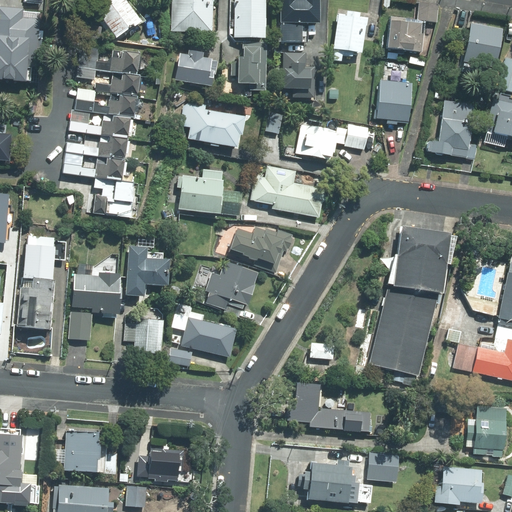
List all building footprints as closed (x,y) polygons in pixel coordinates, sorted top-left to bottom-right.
[(137,21),(121,0),(84,0),(113,39),(137,21)] [(169,0),(169,31),(209,32),(210,0),(169,0)] [(232,0),(231,37),(261,38),(262,0),(232,0)] [(316,0),(276,0),(276,23),(279,23),(278,41),(299,41),(299,23),(316,23),(316,0)] [(436,4),(416,2),(415,20),(434,22),(436,4)] [(21,8),(0,6),(0,55),(35,59),(37,20),(21,18),(21,8)] [(357,13),(344,11),(344,16),(335,15),(329,61),(339,62),(340,56),(349,57),(350,52),(359,53),(363,19),(356,18),(357,13)] [(402,18),(388,16),(385,48),(419,52),(422,24),(402,22),(402,18)] [(500,29),(468,23),(459,72),(491,77),(500,29)] [(160,34),(145,32),(143,44),(158,46),(160,34)] [(241,43),(242,57),(234,57),(234,64),(229,64),(229,76),(235,76),(235,84),(242,84),(242,90),(263,90),(262,43),(241,43)] [(118,51),(117,59),(109,58),(108,71),(133,73),(136,53),(118,51)] [(185,51),(185,55),(177,54),(172,80),(208,86),(212,60),(199,57),(200,53),(185,51)] [(303,53),(281,54),(281,90),(291,89),(291,98),(313,98),(312,66),(303,66),(303,53)] [(424,61),(408,58),(407,65),(423,68),(424,61)] [(511,60),(503,58),(495,87),(511,91),(511,60)] [(118,74),(118,80),(110,79),(108,93),(133,95),(135,76),(118,74)] [(394,124),(394,121),(406,122),(410,84),(378,81),(374,119),(384,119),(384,123),(394,124)] [(338,101),(338,89),(328,89),(328,101),(338,101)] [(115,95),(115,100),(107,100),(105,113),(130,116),(132,97),(115,95)] [(241,117),(202,111),(203,105),(183,101),(178,125),(187,127),(185,139),(233,147),(236,134),(238,135),(241,117)] [(511,105),(495,101),(486,131),(511,138),(511,105)] [(461,106),(442,106),(438,140),(428,138),(424,149),(432,157),(445,158),(446,154),(470,156),(476,141),(461,106)] [(109,116),(108,122),(100,121),(99,135),(123,137),(126,118),(109,116)] [(322,129),(299,125),(294,154),(318,158),(318,156),(327,157),(331,133),(321,132),(322,129)] [(366,128),(346,125),(342,146),(362,150),(366,128)] [(279,166),(283,140),(255,136),(251,162),(279,166)] [(107,137),(106,143),(98,142),(96,155),(121,158),(123,139),(107,137)] [(103,158),(102,164),(95,163),(93,176),(118,179),(120,160),(103,158)] [(323,190),(290,183),(293,171),(264,166),(262,179),(253,177),(248,201),(258,202),(270,205),(269,208),(318,218),(323,190)] [(220,180),(218,180),(219,171),(200,169),(199,178),(179,175),(175,209),(216,214),(220,180)] [(99,196),(92,195),(90,213),(125,217),(129,184),(93,179),(92,188),(100,189),(99,196)] [(250,234),(236,229),(227,250),(270,266),(278,244),(286,247),(290,236),(275,230),(274,234),(253,226),(250,234)] [(415,377),(443,240),(387,229),(359,366),(415,377)] [(52,238),(25,236),(24,245),(22,245),(15,327),(45,330),(52,247),(51,247),(52,238)] [(144,247),(127,246),(123,295),(140,296),(141,284),(164,286),(165,259),(144,258),(144,247)] [(511,261),(510,261),(498,320),(511,323),(511,261)] [(254,273),(221,262),(216,276),(209,273),(199,303),(223,310),(227,299),(244,305),(254,273)] [(90,311),(114,313),(117,273),(91,271),(91,275),(72,274),(70,305),(90,307),(90,311)] [(90,314),(69,312),(66,338),(88,339),(90,314)] [(234,328),(181,316),(175,345),(204,352),(206,342),(229,347),(234,328)] [(161,320),(124,318),(122,351),(158,353),(161,320)] [(511,378),(511,343),(460,333),(453,367),(511,378)] [(331,361),(330,347),(308,350),(310,364),(331,361)] [(300,404),(314,405),(315,384),(301,384),(300,404)] [(447,392),(428,391),(427,414),(446,415),(447,392)] [(468,448),(494,450),(496,409),(470,407),(468,448)] [(366,430),(366,413),(291,414),(291,430),(366,430)] [(61,468),(92,469),(92,431),(62,430),(61,468)] [(0,433),(0,501),(14,502),(17,434),(0,433)] [(145,476),(172,477),(174,448),(146,447),(145,476)] [(393,481),(394,456),(365,455),(364,480),(393,481)] [(343,500),(346,464),(306,461),(303,497),(343,500)] [(475,503),(477,468),(440,466),(438,501),(475,503)] [(128,474),(117,473),(116,484),(127,484),(128,474)] [(511,476),(507,475),(501,492),(509,495),(511,484),(511,476)] [(55,511),(101,511),(103,486),(57,484),(55,511)] [(142,487),(123,487),(123,505),(142,505),(142,487)]
